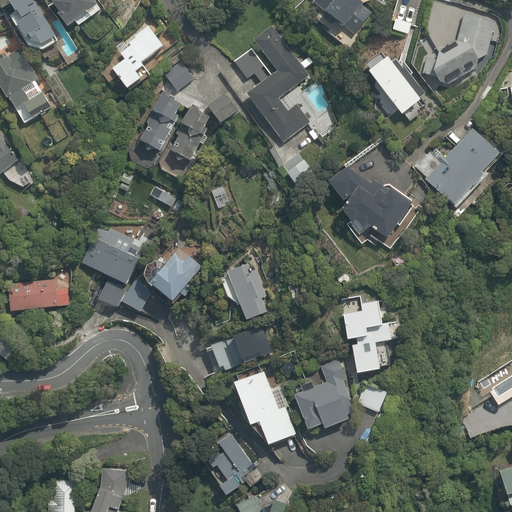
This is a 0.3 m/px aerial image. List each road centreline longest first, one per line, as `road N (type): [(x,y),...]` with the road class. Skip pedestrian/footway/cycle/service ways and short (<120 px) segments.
road 1 (residential): [(0,380),(59,375),(114,339),(139,353),(152,407)]
road 2 (residential): [(0,452),(32,434),(152,407)]
